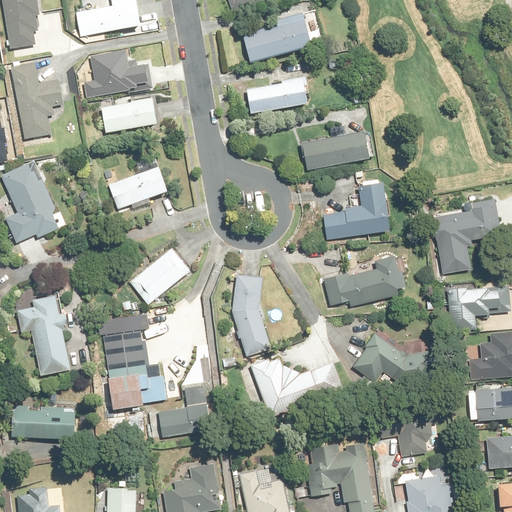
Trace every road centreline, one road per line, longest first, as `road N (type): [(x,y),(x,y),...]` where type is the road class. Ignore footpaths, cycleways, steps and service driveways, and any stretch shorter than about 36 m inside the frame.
road 1 (residential): [(209,158),(267,177),(285,203),(276,230),(241,240),(218,219),(214,189)]
road 2 (residential): [(209,158),(184,0)]
